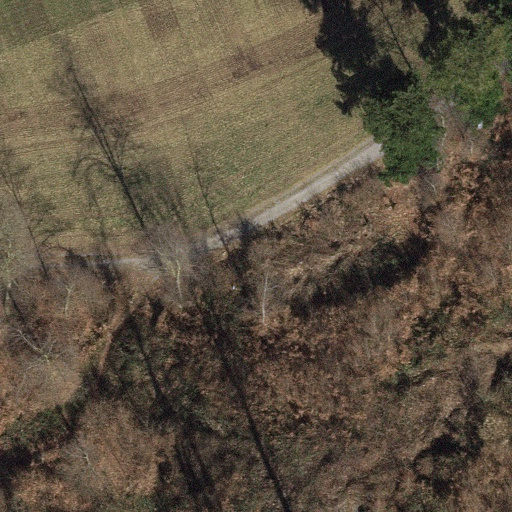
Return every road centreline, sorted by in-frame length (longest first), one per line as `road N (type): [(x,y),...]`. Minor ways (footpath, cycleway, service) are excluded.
road 1 (track): [(511,54),(265,218),(151,256),(0,265)]
road 2 (track): [(151,256),(136,300),(196,408),(244,447),(356,488),(387,511)]
